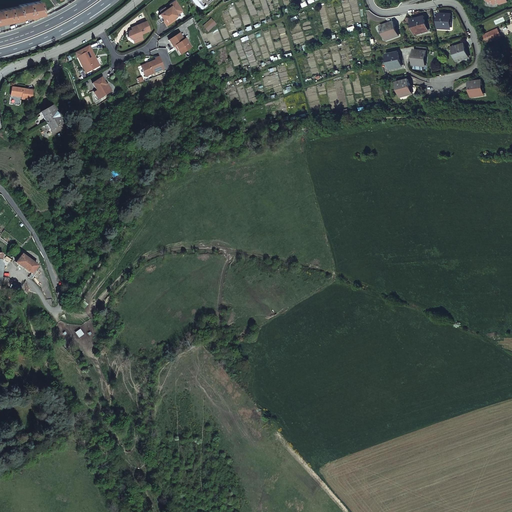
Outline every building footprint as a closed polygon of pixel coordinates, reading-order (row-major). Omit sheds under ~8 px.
[(193,0),(192,1),(201,10),(213,0),(193,0)] [(34,16),(43,14),(40,1),(18,5),(19,6),(0,9),(0,23),(13,21),(22,19),(21,18),(30,16),(30,17),(32,17),(34,17),(34,16)] [(177,15),(182,11),(175,1),(169,5),(171,7),(166,10),(165,8),(160,11),(161,14),(159,15),(161,18),(163,17),(165,19),(163,21),(167,26),(176,20),(175,18),(172,15),(175,13),(176,15),(177,15)] [(451,14),(439,14),(438,29),(449,29),(450,19),(451,19),(451,14)] [(424,16),(412,20),(413,25),(414,24),(417,34),(429,31),(424,16)] [(203,26),(208,30),(215,23),(210,19),(203,26)] [(142,35),(150,31),(146,22),(137,25),(138,27),(131,30),(129,31),(127,37),(133,40),(142,36),(142,35)] [(394,22),(381,27),(382,31),(384,30),(387,40),(399,36),(394,22)] [(486,42),(500,36),(497,30),(483,35),(486,42)] [(179,33),(168,40),(173,47),(174,46),(175,45),(181,54),(191,48),(184,39),(179,33)] [(464,44),(452,47),(454,52),(455,51),(458,61),(469,58),(464,44)] [(89,46),(74,53),(77,58),(78,57),(86,73),(98,67),(89,51),(91,50),(89,46)] [(99,66),(91,50),(89,51),(98,67),(99,66)] [(427,51),(415,50),(413,65),(424,66),(425,56),(426,56),(427,51)] [(398,52),(386,55),(387,59),(389,59),(391,69),(402,67),(398,52)] [(149,64),(141,67),(145,77),(164,69),(159,56),(155,58),(155,60),(148,63),(149,64)] [(101,77),(92,83),(97,90),(96,91),(98,95),(100,97),(101,98),(110,92),(110,91),(106,84),(101,77)] [(409,79),(396,82),(397,87),(399,87),(402,97),(412,94),(409,79)] [(482,80),(470,82),(472,97),(482,95),(481,85),(483,85),(482,80)] [(32,90),(11,87),(10,96),(19,97),(20,95),(21,96),(21,97),(21,99),(31,100),(32,90)] [(51,106),(40,113),(52,135),(63,128),(51,106)] [(37,266),(21,254),(15,263),(31,274),(37,266)] [(80,329),(75,332),(79,338),(84,334),(80,329)]
